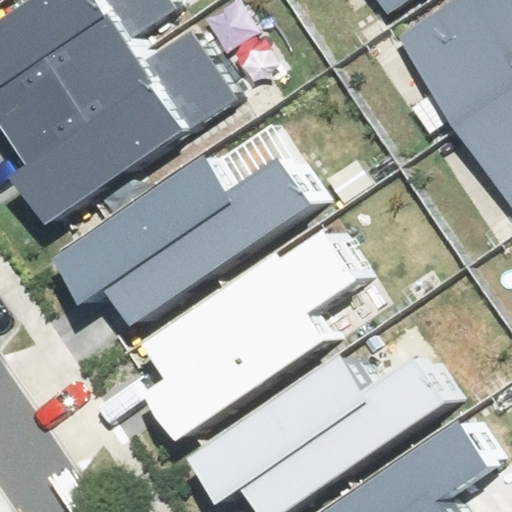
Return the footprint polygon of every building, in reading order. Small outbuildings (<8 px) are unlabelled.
[(199,0),(33,0),(0,22),(0,104),(17,93),(35,119),(204,6),(199,0)] [(378,0),(388,15),(410,0),(378,0)] [(511,0),(463,0),(408,38),(467,125),(511,95),(511,0)] [(204,6),(35,119),(58,155),(39,168),(71,217),(260,90),(204,6)] [(511,95),(467,125),(511,191),(511,95)] [(82,251),(112,293),(135,276),(158,309),(334,187),(302,143),(256,174),(236,145),(82,251)] [(193,370),(169,387),(198,429),(352,322),(331,293),(377,261),(346,216),(170,338),(193,370)] [(215,452),(244,494),(268,477),(291,510),(466,388),(435,344),(389,375),(368,346),(215,452)] [(488,511),(473,489),(511,462),(511,447),(488,413),(344,511),(488,511)]
